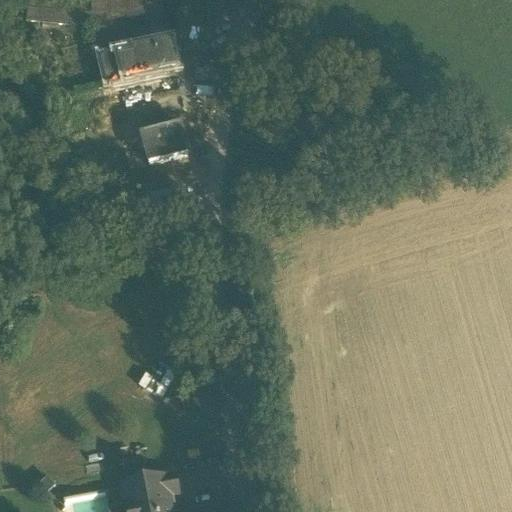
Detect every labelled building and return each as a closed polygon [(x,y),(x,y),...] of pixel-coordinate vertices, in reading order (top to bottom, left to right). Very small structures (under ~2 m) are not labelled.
[(126,0),(119,0),(93,6),(93,21),(127,25),(131,19),(126,0)] [(30,17),(93,21),(93,6),(31,2),(30,17)] [(161,12),(131,19),(127,25),(126,38),(128,38),(129,43),(151,45),(153,54),(156,57),(170,54),(161,12)] [(35,31),(97,35),(96,33),(126,38),(127,25),(93,21),(30,17),(29,28),(29,31),(35,31)] [(128,38),(126,38),(96,33),(97,35),(110,94),(127,90),(122,68),(134,65),(129,43),(128,38)] [(122,68),(127,90),(175,79),(170,54),(156,57),(153,54),(149,53),(144,53),(140,56),(137,60),(137,64),(134,65),(122,68)] [(179,134),(168,137),(177,166),(187,163),(179,134)] [(150,174),(177,166),(168,137),(140,143),(141,145),(150,174)] [(144,204),(150,255),(177,252),(171,201),(144,204)] [(148,395),(162,398),(167,377),(153,374),(148,395)] [(168,511),(166,503),(178,500),(175,483),(124,493),(127,511),(168,511)] [(59,510),(59,511),(127,511),(124,493),(64,505),(64,509),(59,510)]
